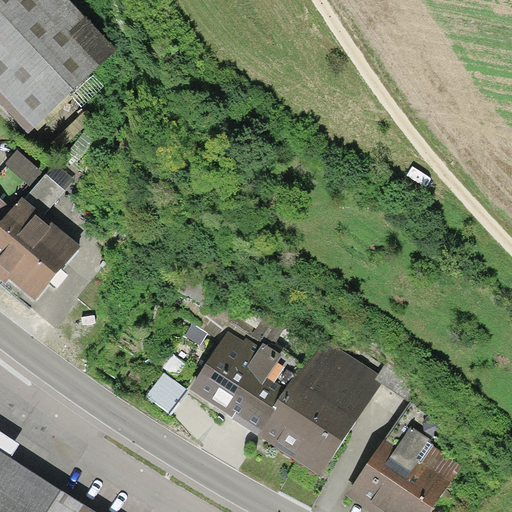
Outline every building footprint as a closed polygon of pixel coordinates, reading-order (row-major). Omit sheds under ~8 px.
[(67,0),(0,0),(0,106),(28,136),(116,52),(67,0)] [(17,152),(5,166),(30,188),(42,174),(17,152)] [(46,176),(24,201),(44,218),(66,192),(46,176)] [(0,226),(13,211),(0,199),(0,226)] [(24,201),(22,200),(13,211),(0,226),(0,281),(6,286),(9,282),(36,304),(82,249),(44,218),(24,201)] [(244,342),(229,332),(190,392),(232,419),(231,421),(259,438),(275,414),(273,413),(287,391),(269,380),(283,358),(263,345),(261,348),(247,339),(244,342)] [(380,375),(322,338),(287,391),(273,413),(275,414),(259,438),(322,478),(381,386),(375,382),(380,375)] [(172,354),(162,367),(177,378),(187,365),(172,354)] [(380,375),(375,382),(381,386),(408,403),(420,384),(387,363),(380,375)] [(164,374),(147,397),(171,414),(188,391),(164,374)] [(385,441),(346,498),(367,511),(431,511),(462,467),(430,446),(432,443),(412,430),(398,450),(385,441)] [(0,511),(93,511),(0,452),(0,511)]
